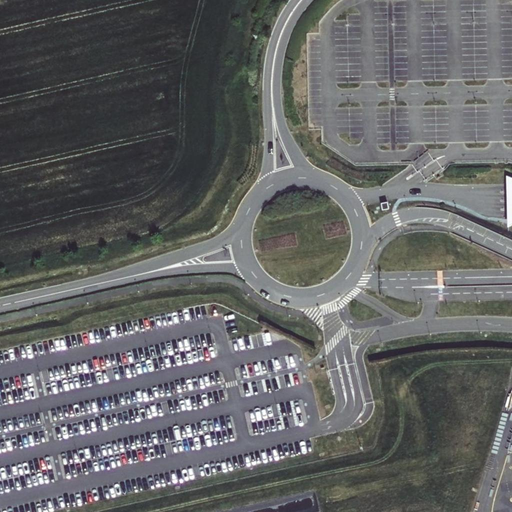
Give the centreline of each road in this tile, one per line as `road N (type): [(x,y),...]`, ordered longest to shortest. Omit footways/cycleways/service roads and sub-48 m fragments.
road 1 (tertiary): [(295,0),(269,58),(268,157),(254,202)]
road 2 (tertiary): [(260,282),(283,296),(310,298),(353,269),(357,215),(321,182)]
road 3 (tertiary): [(321,182),(290,151),(276,106),(284,38),(308,0)]
road 4 (tertiary): [(245,216),(214,246),(123,279)]
road 5 (tertiary): [(123,279),(205,268),(260,282)]
road 6 (tertiary): [(123,279),(0,306)]
